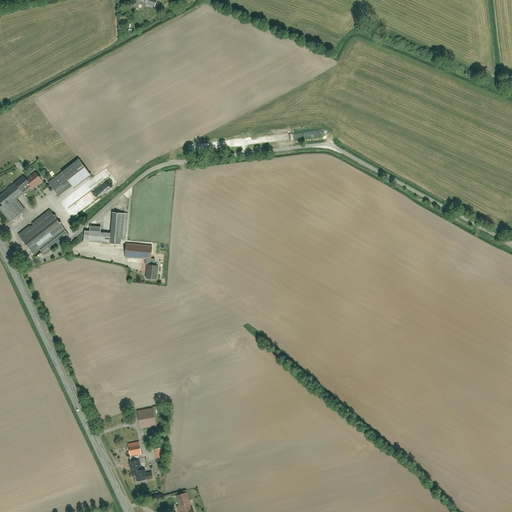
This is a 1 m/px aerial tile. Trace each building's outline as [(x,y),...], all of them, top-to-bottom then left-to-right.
[(158,0),(134,0),(132,6),(140,8),(141,4),(156,8),(158,0)] [(16,165),(22,172),(33,163),(27,156),(16,165)] [(58,177),(68,190),(91,174),(81,160),(58,177)] [(31,188),(33,191),(44,183),(37,173),(28,180),(26,178),(0,198),(0,208),(12,224),(29,211),(19,197),(31,188)] [(139,196),(142,201),(147,203),(151,202),(154,198),(154,193),(152,189),(147,187),(143,188),(140,191),(139,196)] [(20,235),(39,260),(70,236),(51,212),(20,235)] [(120,215),(106,214),(105,229),(87,228),(86,241),(112,243),(112,242),(123,242),(123,240),(127,240),(129,215),(120,215)] [(127,259),(141,259),(141,271),(148,271),(148,280),(159,280),(159,267),(150,267),(150,260),(156,260),(156,246),(127,245),(127,259)] [(138,412),(141,429),(157,426),(155,409),(138,412)] [(125,435),(130,456),(142,453),(138,433),(125,435)] [(133,476),(138,475),(138,480),(154,479),(153,471),(145,472),(144,460),(132,461),(133,476)] [(196,511),(196,510),(194,511),(189,493),(179,496),(182,511),(196,511)]
